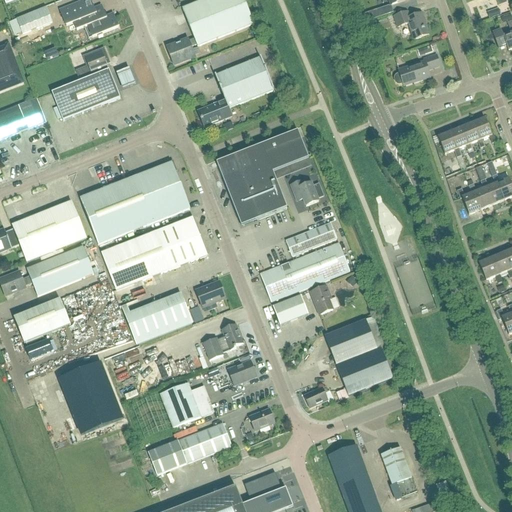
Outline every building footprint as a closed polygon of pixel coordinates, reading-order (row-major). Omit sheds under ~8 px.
[(195,57),(191,49),(196,46),(197,48),(254,26),(243,0),(208,0),(182,11),(194,40),(189,42),(188,41),(183,43),(183,41),(174,45),(174,46),(167,50),(170,58),(172,57),(175,65),(195,57)] [(102,35),(118,29),(113,16),(106,19),(102,9),(94,12),(90,2),(60,13),(66,28),(74,25),(76,32),(84,29),(89,41),(98,37),(98,39),(103,38),(102,35)] [(16,21),(22,35),(52,23),(46,9),(16,21)] [(394,18),(398,29),(408,25),(414,41),(429,36),(422,15),(410,19),(408,13),(394,18)] [(511,51),(511,22),(507,24),(511,36),(504,38),(501,32),(493,35),(499,50),(507,47),(509,53),(511,51)] [(0,93),(23,84),(8,45),(0,48),(0,93)] [(107,61),(107,60),(103,52),(85,59),(90,72),(88,73),(91,79),(52,94),(63,123),(120,100),(109,72),(106,73),(105,69),(107,68),(105,61),(107,61)] [(197,111),(206,135),(207,135),(205,129),(232,118),(228,109),(273,92),(274,94),(275,94),(260,57),(259,57),(260,60),(216,77),(215,75),(214,75),(221,93),(222,92),(225,100),(211,106),(212,109),(207,111),(206,110),(198,113),(197,111)] [(394,81),(395,84),(396,85),(398,86),(400,86),(403,85),(404,87),(413,84),(414,85),(430,79),(428,72),(440,68),(436,57),(424,61),(425,63),(398,72),(396,76),(395,77),(394,79),(394,81)] [(130,70),(117,75),(124,92),(137,87),(130,70)] [(0,141),(46,124),(37,100),(0,113),(0,141)] [(485,120),(473,125),(480,142),(481,142),(489,139),(492,146),(496,145),(493,136),(491,136),(485,120)] [(473,125),(461,129),(468,147),(470,146),(477,143),(480,151),(484,149),(481,142),(480,142),(473,125)] [(461,129),(449,134),(456,152),(458,151),(465,148),(468,155),(473,154),(470,146),(468,147),(461,129)] [(217,164),(238,219),(259,221),(287,210),(273,174),(307,161),(296,133),(217,164)] [(456,152),(449,134),(437,139),(444,156),(453,153),(456,160),(461,158),(458,151),(456,152)] [(80,200),(98,247),(190,211),(172,164),(80,200)] [(492,178),(495,186),(497,185),(504,202),(511,198),(511,187),(509,180),(499,184),(496,177),(492,178)] [(480,183),(483,190),(485,190),(492,207),(504,202),(497,185),(495,186),(487,189),(485,181),(480,183)] [(301,196),(306,208),(318,203),(317,200),(323,198),(319,186),(313,189),(311,185),(304,187),(302,182),(291,187),(295,199),(301,196)] [(468,188),(471,195),(474,194),(481,212),(492,207),(485,190),(483,190),(476,193),(473,186),(468,188)] [(474,194),(471,195),(464,198),(462,191),(457,193),(460,201),(462,200),(469,217),(481,212),(474,194)] [(13,231),(5,234),(4,230),(0,231),(0,254),(20,247),(27,264),(86,241),(71,203),(12,227),(13,231)] [(101,255),(116,292),(170,272),(208,257),(193,219),(155,234),(101,255)] [(286,243),(292,258),(337,241),(330,225),(286,243)] [(260,276),(271,304),(350,273),(339,245),(260,276)] [(26,290),(25,288),(33,285),(38,298),(94,276),(83,249),(27,271),(30,278),(22,281),(19,274),(0,281),(0,284),(5,298),(26,290)] [(511,250),(502,255),(509,273),(511,272),(511,271),(511,250)] [(502,255),(490,260),(498,277),(499,277),(507,274),(510,281),(511,280),(511,273),(511,272),(509,273),(502,255)] [(498,277),(490,260),(478,265),(486,282),(495,278),(498,286),(502,284),(499,277),(498,277)] [(196,292),(202,308),(225,299),(219,283),(196,292)] [(310,294),(319,317),(333,312),(329,302),(331,301),(326,288),(310,294)] [(273,308),(280,327),(308,316),(301,297),(273,308)] [(334,301),(338,310),(344,308),(340,299),(334,301)] [(26,351),(31,363),(53,354),(49,342),(45,344),(43,338),(71,327),(60,301),(14,320),(24,346),(26,345),(28,350),(26,351)] [(192,325),(189,315),(183,302),(133,322),(127,306),(121,308),(136,347),(192,325)] [(511,314),(511,315),(504,318),(501,311),(497,313),(500,321),(502,320),(509,336),(511,335),(511,314)] [(235,348),(243,345),(236,326),(222,332),(224,339),(217,342),(216,340),(203,345),(210,363),(223,357),(222,355),(236,350),(235,348)] [(336,368),(348,398),(393,380),(381,350),(336,368)] [(228,372),(234,388),(256,379),(250,363),(228,372)] [(100,365),(58,381),(80,437),(121,421),(100,365)] [(202,389),(191,394),(188,385),(131,407),(144,441),(201,419),(212,414),(202,389)] [(326,389),(304,398),(309,410),(327,402),(328,405),(334,402),(330,393),(328,393),(326,389)] [(225,409),(226,416),(237,413),(235,407),(225,409)] [(249,419),(255,433),(274,425),(269,411),(249,419)] [(223,425),(147,455),(156,477),(232,448),(223,425)] [(180,441),(202,433),(201,428),(178,436),(180,441)] [(383,511),(360,448),(331,457),(351,511),(383,511)] [(380,457),(392,487),(411,480),(400,450),(380,457)] [(234,485),(166,511),(285,511),(284,508),(291,505),(284,487),(280,489),(273,472),(243,484),(250,501),(241,504),(234,485)] [(411,511),(427,505),(425,500),(409,506),(411,511)]
